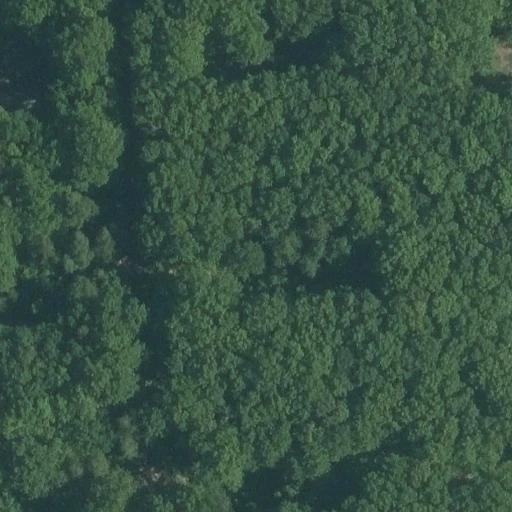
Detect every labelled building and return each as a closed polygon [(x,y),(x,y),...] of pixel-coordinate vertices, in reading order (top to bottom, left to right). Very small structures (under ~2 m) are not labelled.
[(511,38),(481,42),(478,42),(482,98),(511,94),(511,38)] [(233,76),(234,110),(315,108),(313,74),(233,76)] [(37,93),(0,95),(0,127),(40,124),(37,93)] [(63,231),(64,251),(108,248),(107,228),(63,231)] [(330,302),(330,326),(403,323),(403,299),(330,302)] [(315,302),(310,302),(253,304),(253,329),(316,327),(315,302)] [(0,321),(0,353),(44,351),(42,319),(0,321)] [(178,456),(178,470),(205,470),(205,457),(178,456)]
